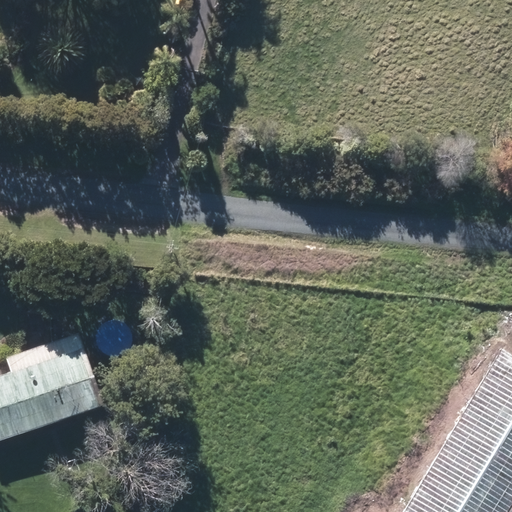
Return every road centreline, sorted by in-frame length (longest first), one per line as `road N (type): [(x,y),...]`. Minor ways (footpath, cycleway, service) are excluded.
road 1 (unclassified): [(511,248),(0,186)]
road 2 (track): [(166,205),(211,0)]
